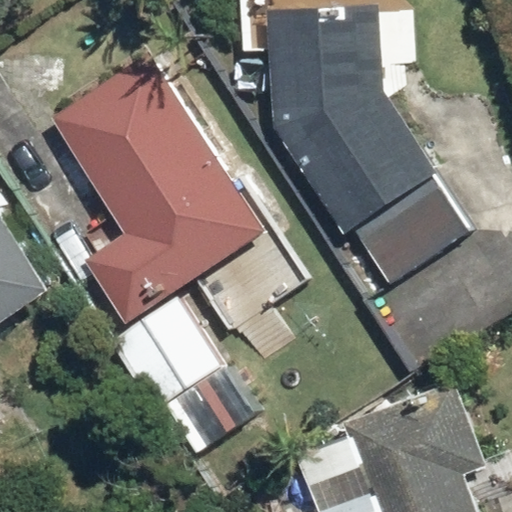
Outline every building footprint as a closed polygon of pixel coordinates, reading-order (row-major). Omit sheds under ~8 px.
[(282,127),(351,238),(364,230),(398,286),(481,235),(398,102),(394,6),(278,11),(282,127)] [(245,31),(219,48),(252,100),(278,84),(245,31)] [(155,64),(61,125),(116,211),(95,224),(110,248),(92,260),(133,324),(267,238),(155,64)] [(0,334),(58,296),(0,207),(0,334)] [(231,371),(183,305),(124,348),(197,449),(249,412),(223,377),(231,371)] [(492,470),(462,384),(322,433),(349,511),(487,511),(475,476),(492,470)]
